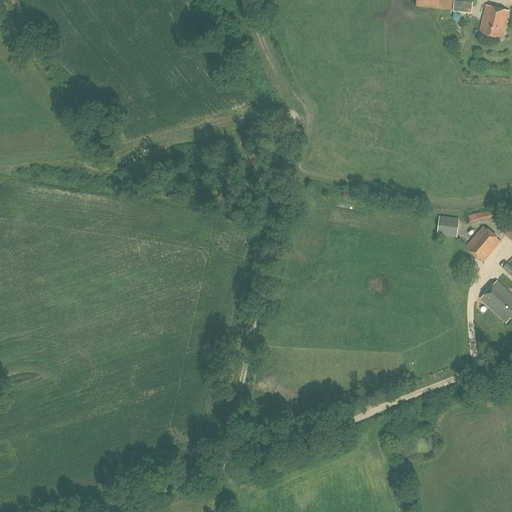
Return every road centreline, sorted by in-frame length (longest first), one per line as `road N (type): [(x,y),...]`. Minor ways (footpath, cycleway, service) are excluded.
road 1 (track): [(244,0),(297,115),(229,464)]
road 2 (track): [(87,511),(384,405)]
road 3 (unclassified): [(511,358),(384,405)]
